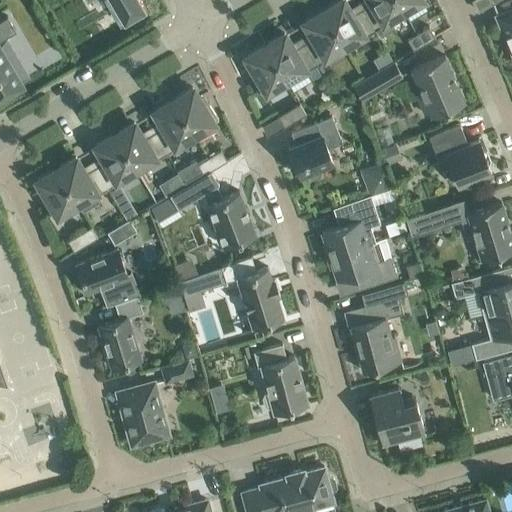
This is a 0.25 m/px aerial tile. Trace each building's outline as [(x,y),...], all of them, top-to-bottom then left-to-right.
[(86,0),(87,0),(111,0),(123,21),(130,17),(132,20),(142,15),(140,11),(146,7),(141,0),(86,0)] [(344,0),(338,0),(324,9),(344,43),(362,33),(364,36),(375,29),(362,7),(352,13),(344,0)] [(402,9),(397,0),(371,0),(372,1),(362,7),(375,29),(386,22),(384,19),(402,9)] [(397,0),(402,9),(417,0),(397,0)] [(511,8),(498,14),(511,47),(511,8)] [(344,43),(324,9),(304,20),(314,36),(304,42),(317,64),(328,57),(326,54),(344,43)] [(0,39),(16,30),(7,15),(0,19),(0,93),(8,89),(10,92),(20,86),(18,83),(21,81),(0,45),(0,39)] [(435,36),(429,25),(407,38),(413,49),(435,36)] [(317,64),(304,42),(294,48),(284,32),(265,43),(285,78),(304,67),(305,70),(317,64)] [(285,78),(265,43),(246,55),(257,74),(252,77),(261,92),(285,78)] [(431,114),(464,100),(445,54),(412,68),(423,94),(417,96),(424,113),(430,110),(431,114)] [(362,98),(402,74),(394,60),(354,84),(362,98)] [(193,86),(173,98),(194,132),(218,118),(214,111),(209,102),(204,105),(193,86)] [(194,132),(173,98),(154,109),(164,125),(153,131),(166,153),(178,146),(176,143),(194,132)] [(299,102),(278,115),(284,125),(306,112),(299,102)] [(296,143),(288,146),(300,175),(306,173),(309,176),(313,178),(317,177),(320,175),(321,171),(321,167),(334,162),(328,147),(342,141),(331,114),(291,131),(296,143)] [(134,121),(115,132),(135,167),(154,156),(155,159),(166,153),(153,131),(143,137),(134,121)] [(459,122),(429,134),(437,156),(445,153),(458,185),(492,172),(479,138),(466,143),(464,138),(465,137),(459,122)] [(135,167),(115,132),(96,144),(105,160),(95,166),(108,187),(119,181),(117,178),(135,167)] [(221,148),(197,162),(203,171),(204,173),(211,169),(227,159),(221,148)] [(76,156),(56,167),(77,202),(82,210),(101,198),(98,193),(108,187),(95,166),(85,171),(76,156)] [(195,159),(177,170),(184,182),(203,171),(197,162),(195,159)] [(360,168),(369,193),(394,184),(385,159),(360,168)] [(77,202),(56,167),(37,178),(48,197),(43,200),(49,209),(48,209),(52,216),(77,202)] [(186,184),(169,193),(177,207),(203,192),(207,202),(217,228),(213,232),(217,242),(222,242),(224,245),(256,233),(239,190),(222,196),(217,184),(219,182),(211,169),(204,173),(186,184)] [(371,193),(333,206),(339,225),(322,230),(326,243),(322,244),(326,256),(375,240),(370,225),(380,222),(371,193)] [(507,221),(501,201),(459,214),(463,225),(470,223),(481,258),(511,248),(511,235),(510,228),(510,227),(508,221),(507,221)] [(455,217),(450,202),(406,217),(412,235),(413,235),(412,232),(455,217)] [(129,217),(107,230),(114,242),(136,229),(129,217)] [(91,225),(68,239),(74,250),(97,236),(91,225)] [(385,237),(376,241),(375,240),(326,256),(330,267),(333,266),(337,278),(353,273),(358,288),(397,275),(385,237)] [(86,289),(100,284),(107,304),(139,293),(131,271),(127,272),(117,247),(76,262),(86,289)] [(221,265),(226,280),(237,276),(252,327),(283,317),(276,295),(280,294),(274,277),(271,278),(267,265),(256,269),(251,254),(221,265)] [(186,257),(174,262),(180,277),(192,273),(186,257)] [(453,280),(451,281),(455,296),(463,294),(469,317),(483,313),(511,305),(511,279),(506,281),(502,267),(468,276),(453,280)] [(367,320),(350,324),(355,343),(357,342),(360,350),(357,351),(362,370),(376,366),(377,369),(388,366),(387,363),(401,359),(389,315),(403,311),(398,294),(408,292),(405,280),(386,285),(390,297),(363,304),(367,320)] [(119,317),(98,324),(107,351),(104,352),(108,364),(111,363),(112,366),(140,357),(127,315),(142,310),(137,294),(115,302),(119,317)] [(511,305),(483,313),(490,337),(471,342),(475,357),(511,347),(511,305)] [(258,366),(261,365),(268,390),(266,391),(263,396),(265,403),(270,406),(272,405),(274,412),(307,403),(294,354),(286,357),(282,342),(253,350),(258,366)] [(511,352),(483,361),(489,383),(503,379),(507,394),(511,392),(511,352)] [(188,357),(161,365),(165,380),(192,373),(188,357)] [(153,381),(118,390),(124,410),(126,411),(128,420),(127,422),(132,441),(167,432),(162,415),(165,411),(162,400),(158,398),(153,381)] [(399,386),(371,393),(375,407),(373,408),(382,441),(424,429),(415,396),(403,400),(399,386)] [(333,500),(333,497),(331,490),(333,489),(336,485),(333,477),(329,474),(327,475),(324,465),(304,470),(303,468),(286,473),(287,475),(260,482),(260,485),(242,490),(247,511),(288,511),(297,510),(297,511),(310,511),(313,508),(312,506),(333,500)] [(489,511),(485,497),(430,511),(489,511)] [(210,511),(207,498),(174,507),(175,509),(165,511),(164,508),(148,511),(210,511)]
